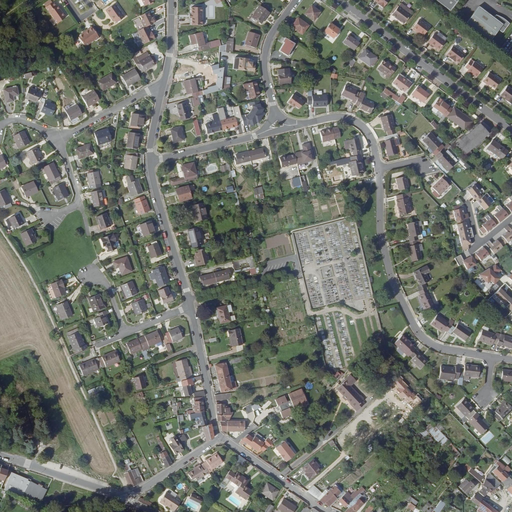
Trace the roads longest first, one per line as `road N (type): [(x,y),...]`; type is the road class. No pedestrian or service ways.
road 1 (track): [(127,499),(34,285),(0,229)]
road 2 (residential): [(488,358),(437,349),(414,331),(388,274),(377,166)]
road 3 (residential): [(338,0),(511,128)]
road 4 (residential): [(189,297),(150,159)]
road 5 (residential): [(218,439),(190,305)]
road 6 (residential): [(0,454),(127,499)]
road 7 (residential): [(218,439),(326,511)]
road 8 (residential): [(274,116),(267,44),(295,0)]
